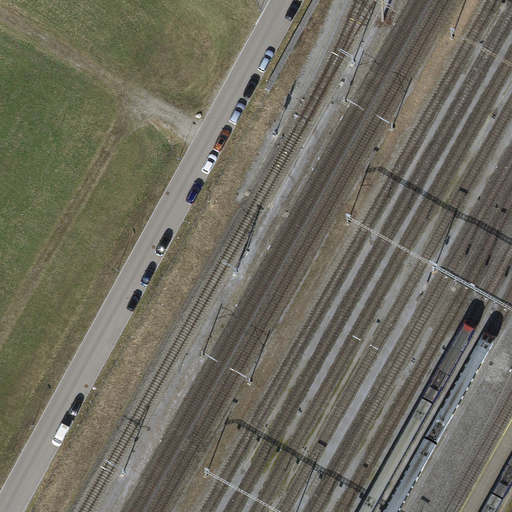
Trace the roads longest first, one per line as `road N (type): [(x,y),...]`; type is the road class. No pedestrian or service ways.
road 1 (unclassified): [(8,511),(290,0)]
road 2 (track): [(213,139),(0,14)]
